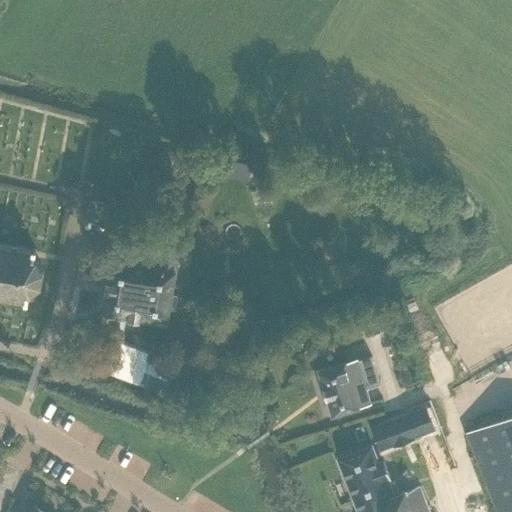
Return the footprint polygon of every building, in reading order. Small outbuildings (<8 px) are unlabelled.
[(101,220),(104,202),(89,200),(86,218),(101,220)] [(181,235),(164,232),(162,245),(179,247),(181,235)] [(0,296),(28,301),(29,292),(31,292),(42,283),(44,269),(36,258),(35,257),(36,248),(0,242),(0,296)] [(177,293),(172,292),(180,249),(162,246),(158,267),(110,259),(102,313),(100,312),(98,324),(119,327),(121,316),(167,323),(170,306),(175,307),(177,293)] [(336,314),(329,316),(333,329),(339,328),(336,314)] [(318,369),(332,415),(372,403),(367,388),(371,387),(364,366),(378,362),(373,347),(356,352),(357,357),(318,369)] [(98,348),(94,372),(152,382),(156,358),(98,348)] [(398,414),(405,438),(441,428),(434,403),(398,414)] [(511,511),(511,414),(467,432),(498,511),(511,511)] [(429,511),(418,483),(393,493),(388,481),(392,479),(385,461),(379,463),(372,446),(338,459),(358,511),(429,511)]
